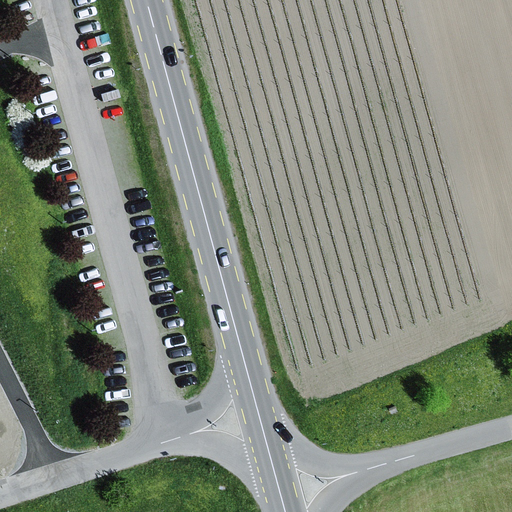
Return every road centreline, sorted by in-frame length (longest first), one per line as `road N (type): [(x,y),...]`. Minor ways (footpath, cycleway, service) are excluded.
road 1 (primary): [(236,336),(145,0)]
road 2 (primary): [(411,456),(351,467),(309,464),(254,404)]
road 3 (unclassified): [(0,495),(164,442)]
road 4 (primary): [(164,442),(219,449),(282,502)]
road 5 (primary): [(236,336),(214,397),(164,442)]
